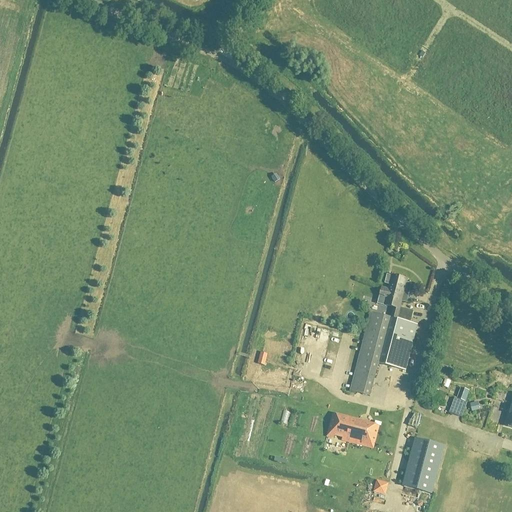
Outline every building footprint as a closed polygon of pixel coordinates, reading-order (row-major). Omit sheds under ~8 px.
[(393,275),(392,276),(387,274),(385,282),(390,284),(389,290),(398,292),(397,294),(403,296),(401,301),(407,302),(411,284),(406,283),(407,279),(393,275)] [(389,290),(382,288),(379,297),(386,298),(384,306),(392,307),(389,317),(411,322),(414,311),(400,307),(401,301),(407,303),(407,302),(401,301),(403,296),(397,294),(398,292),(389,290)] [(411,322),(389,317),(370,312),(349,391),(370,397),(379,364),(406,371),(418,324),(411,322)] [(461,388),(457,399),(465,402),(469,391),(461,388)] [(474,426),(483,430),(492,407),(483,404),(474,426)] [(332,417),(327,436),(334,438),(335,435),(342,437),(342,440),(373,448),(378,429),(332,417)] [(385,429),(384,452),(394,452),(395,429),(385,429)] [(444,447),(416,440),(403,488),(432,496),(444,447)] [(466,451),(463,461),(479,466),(482,457),(466,451)] [(482,511),(484,505),(461,502),(459,511),(482,511)]
